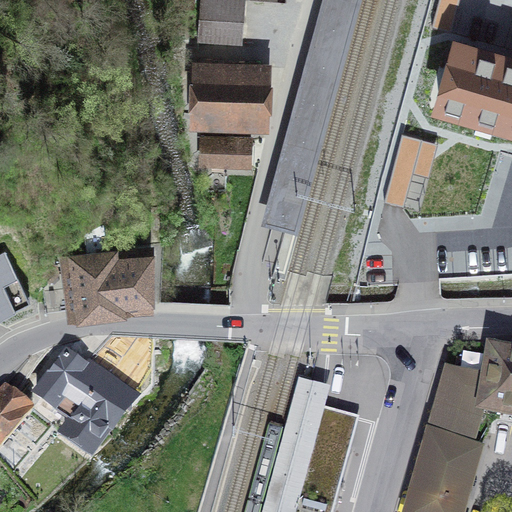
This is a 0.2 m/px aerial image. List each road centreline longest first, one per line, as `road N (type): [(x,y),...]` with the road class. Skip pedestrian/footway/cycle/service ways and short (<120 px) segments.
road 1 (unclassified): [(433,329),(104,322),(60,329),(11,351)]
road 2 (residential): [(433,329),(378,511)]
